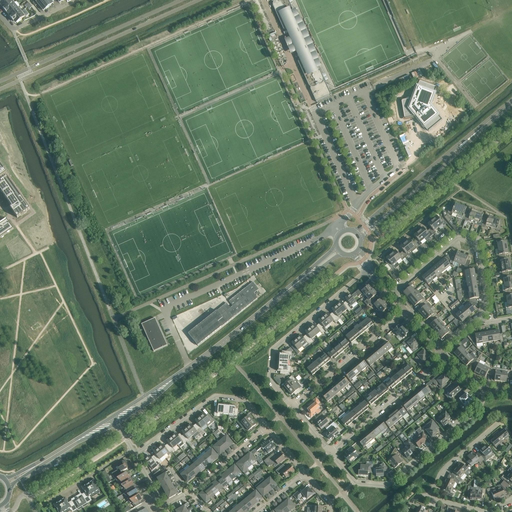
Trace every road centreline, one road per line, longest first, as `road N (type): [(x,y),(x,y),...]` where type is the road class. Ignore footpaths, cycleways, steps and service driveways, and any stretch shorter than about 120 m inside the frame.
road 1 (tertiary): [(114,417),(302,278)]
road 2 (tertiary): [(0,89),(200,0)]
road 3 (residential): [(330,452),(354,482),(387,485),(480,407),(486,389)]
road 4 (tertiary): [(183,0),(0,81)]
road 5 (residential): [(369,268),(272,348),(270,381),(291,406)]
road 6 (residential): [(477,319),(486,304),(477,246),(461,237),(390,293)]
road 7 (residential): [(267,426),(245,400),(213,396),(134,453)]
road 8 (tertiary): [(475,133),(353,230)]
road 9 (tertiary): [(360,237),(475,133)]
road 10 (residential): [(291,406),(406,311)]
road 11 (residential): [(330,452),(444,357)]
